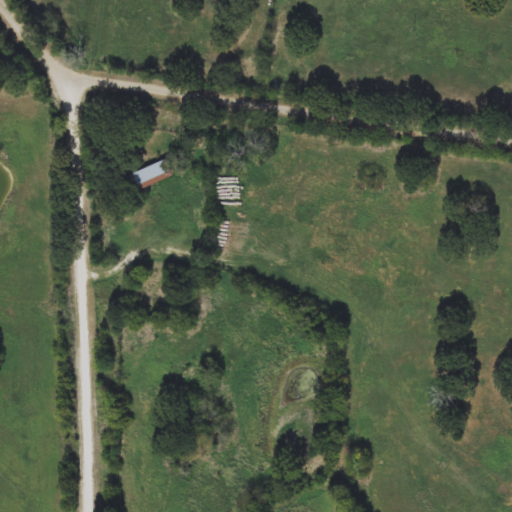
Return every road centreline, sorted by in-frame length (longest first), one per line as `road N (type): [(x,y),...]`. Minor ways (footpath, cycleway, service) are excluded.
road 1 (residential): [(90,511),(73,98),(1,0)]
road 2 (track): [(84,277),(167,249),(258,262),(340,302),(433,449),(498,511)]
road 3 (residential): [(511,134),(126,82),(68,87)]
